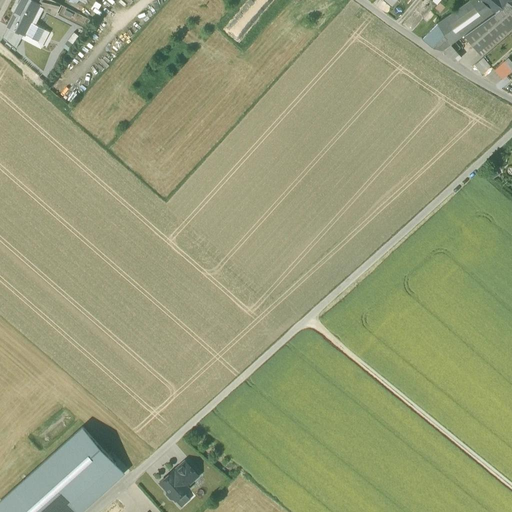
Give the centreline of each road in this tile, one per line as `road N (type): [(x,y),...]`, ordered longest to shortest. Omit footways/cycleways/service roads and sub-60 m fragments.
road 1 (track): [(511,487),(306,319)]
road 2 (track): [(511,99),(358,0)]
